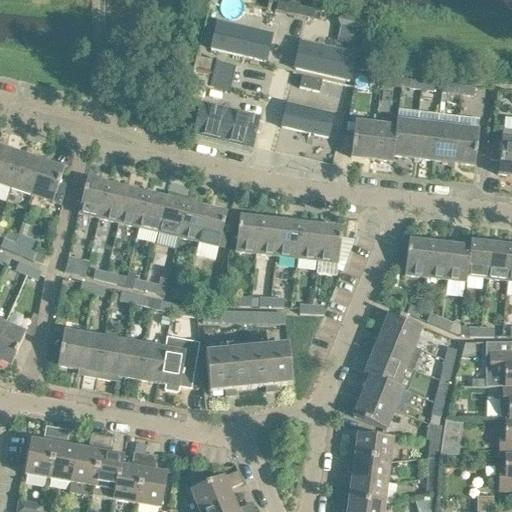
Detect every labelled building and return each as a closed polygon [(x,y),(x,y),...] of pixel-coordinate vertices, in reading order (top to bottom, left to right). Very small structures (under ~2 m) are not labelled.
[(274,12),(305,18),(307,10),(276,4),(274,12)] [(343,18),(341,28),(363,33),(365,22),(343,18)] [(217,23),(210,50),(265,63),(267,52),(271,36),(217,23)] [(300,43),(294,70),(349,83),(355,55),(300,43)] [(199,68),(197,77),(206,79),(204,87),(214,89),(219,65),(210,63),(208,70),(199,68)] [(381,77),(369,76),(368,85),(380,86),(381,77)] [(302,77),(299,90),(319,94),(322,82),(302,77)] [(381,77),(380,86),(401,89),(402,80),(381,77)] [(443,85),(442,94),(449,94),(462,96),(463,87),(456,86),(457,80),(444,79),(443,85)] [(422,82),(409,81),(402,80),(401,89),(421,91),(422,82)] [(421,91),(433,93),(434,84),(422,82),(421,91)] [(462,96),(473,97),(474,88),(463,87),(462,96)] [(197,105),(191,131),(251,146),(257,120),(197,105)] [(286,105),(281,129),(327,139),(333,116),(286,105)] [(392,164),(393,158),(397,122),(396,122),(395,128),(375,126),(371,161),(392,164)] [(393,158),(413,160),(417,124),(397,122),(393,158)] [(371,161),(375,126),(354,123),(354,124),(347,123),(346,131),(353,132),(353,139),(350,159),(371,161)] [(413,160),(433,162),(438,127),(417,124),(413,160)] [(433,162),(454,165),(458,129),(438,127),(433,162)] [(454,165),(474,167),(476,147),(478,132),(458,129),(454,165)] [(499,162),(497,176),(511,177),(511,132),(503,131),(502,131),(501,140),(500,156),(499,162)] [(0,186),(11,190),(22,157),(1,150),(0,153),(0,186)] [(11,190),(31,197),(43,164),(22,157),(11,190)] [(43,164),(31,197),(52,204),(60,207),(64,194),(64,193),(67,184),(60,182),(64,171),(43,164)] [(78,215),(98,220),(106,186),(86,181),(78,215)] [(118,225),(126,191),(106,186),(98,220),(118,225)] [(146,196),(126,191),(118,225),(138,230),(146,196)] [(166,200),(158,235),(178,239),(186,205),(188,199),(174,195),(172,202),(166,200)] [(158,235),(166,200),(146,196),(138,230),(158,235)] [(206,210),(186,205),(178,239),(198,244),(206,210)] [(218,249),(222,234),(226,215),(206,210),(198,244),(218,249)] [(239,218),(237,238),(235,253),(255,256),(260,221),(239,218)] [(280,223),(260,221),(255,256),(276,258),(280,223)] [(301,226),(280,223),(276,258),(296,261),(301,226)] [(15,246),(11,254),(22,259),(33,263),(35,254),(34,253),(38,243),(26,238),(30,228),(23,225),(15,246)] [(296,261),(317,263),(321,228),(301,226),(296,261)] [(317,263),(338,265),(342,231),(321,228),(317,263)] [(0,249),(11,254),(15,246),(3,241),(0,248),(0,249)] [(424,279),(429,245),(408,242),(404,277),(424,279)] [(470,243),(469,250),(465,284),(466,284),(467,278),(486,281),(491,246),(470,243)] [(445,282),(449,247),(429,245),(424,279),(445,282)] [(511,248),(491,246),(486,281),(507,283),(511,248)] [(465,284),(469,250),(449,247),(445,282),(465,284)] [(45,256),(35,254),(33,263),(43,266),(45,256)] [(0,255),(0,266),(6,269),(10,260),(1,256),(0,255)] [(66,265),(64,273),(85,278),(88,263),(68,259),(66,265)] [(27,277),(30,269),(19,264),(15,272),(27,277)] [(37,282),(41,274),(30,269),(27,277),(37,282)] [(104,283),(106,274),(95,271),(93,280),(104,283)] [(116,286),(116,285),(118,277),(106,274),(104,283),(116,286)] [(144,293),(146,284),(134,281),(132,290),(144,293)] [(93,287),(81,284),(79,293),(91,295),(93,287)] [(156,296),(158,287),(146,284),(144,293),(156,296)] [(93,287),(91,295),(103,298),(105,290),(93,287)] [(184,302),(186,294),(174,291),(172,299),(184,302)] [(133,296),(121,293),(119,302),(131,305),(133,296)] [(186,294),(184,302),(195,305),(197,297),(186,294)] [(131,305),(151,310),(153,301),(133,296),(131,305)] [(250,309),(251,300),(238,299),(238,308),(250,309)] [(271,309),(271,300),(259,300),(259,309),(271,309)] [(271,300),(271,309),(283,309),(283,300),(271,300)] [(173,306),(161,303),(159,312),(171,315),(173,306)] [(182,317),(184,309),(173,306),(171,315),(182,317)] [(311,316),(312,307),(299,307),(299,316),(311,316)] [(312,307),(311,316),(323,317),(324,308),(312,307)] [(406,315),(418,320),(421,312),(410,307),(406,315)] [(413,349),(422,328),(389,315),(381,335),(413,349)] [(440,320),(429,316),(426,324),(437,329),(440,320)] [(440,320),(437,329),(459,337),(460,331),(451,327),(452,325),(440,320)] [(25,335),(7,327),(5,326),(0,337),(0,362),(11,367),(25,335)] [(469,339),(481,339),(481,330),(469,330),(469,339)] [(481,330),(481,339),(493,339),(493,330),(481,330)] [(83,336),(63,333),(57,367),(77,371),(83,336)] [(98,375),(97,381),(111,383),(112,377),(118,378),(124,343),(115,342),(116,335),(105,333),(104,340),(98,375)] [(381,335),(372,356),(405,369),(412,372),(421,352),(413,349),(381,335)] [(104,340),(83,336),(77,371),(84,372),(83,378),(97,381),(104,340)] [(165,350),(159,386),(165,387),(164,393),(178,395),(180,385),(190,387),(197,346),(167,341),(165,350)] [(138,382),(144,347),(124,343),(118,378),(138,382)] [(502,387),(502,388),(511,387),(511,344),(485,345),(485,387),(502,387)] [(159,386),(165,350),(144,347),(138,382),(159,386)] [(205,355),(209,394),(224,393),(224,398),(236,397),(236,391),(265,389),(265,394),(277,393),(276,387),(291,386),(288,347),(205,355)] [(444,362),(453,364),(456,352),(447,350),(444,362)] [(369,378),(402,392),(403,391),(397,388),(405,369),(372,356),(364,376),(369,378)] [(441,374),(450,376),(453,364),(444,362),(441,374)] [(361,399),(394,412),(402,392),(369,378),(361,399)] [(511,387),(502,388),(502,409),(508,409),(507,422),(504,422),(504,423),(511,422),(511,387)] [(446,395),(437,392),(434,405),(443,407),(446,395)] [(353,419),(371,426),(385,432),(394,412),(361,399),(353,419)] [(431,416),(440,418),(443,407),(434,405),(431,416)] [(458,455),(465,424),(450,421),(443,452),(458,455)] [(511,422),(504,423),(504,437),(498,437),(498,458),(511,457),(511,422)] [(57,430),(45,428),(43,444),(31,442),(25,477),(48,481),(57,430)] [(57,430),(48,481),(71,485),(77,450),(66,448),(69,432),(57,430)] [(71,485),(69,494),(91,498),(102,438),(90,436),(88,452),(77,450),(71,485)] [(377,439),(357,436),(356,443),(351,443),(349,458),(389,463),(392,440),(377,439)] [(102,438),(91,498),(114,502),(122,458),(111,456),(113,440),(102,438)] [(435,460),(436,460),(437,453),(440,454),(441,443),(430,442),(429,459),(435,460)] [(136,506),(145,456),(133,454),(131,469),(121,468),(122,458),(114,502),(136,506)] [(162,495),(166,475),(154,473),(157,458),(145,456),(136,506),(160,510),(162,495)] [(511,457),(498,458),(504,458),(504,472),(498,472),(498,473),(498,493),(511,493),(511,457)] [(351,480),(386,484),(389,463),(349,458),(347,474),(352,475),(351,480)] [(433,479),(435,460),(429,459),(427,460),(426,480),(433,479)] [(238,473),(190,493),(198,511),(205,511),(232,501),(228,491),(243,485),(238,473)] [(433,479),(426,480),(425,496),(432,497),(433,479)] [(386,484),(351,480),(351,486),(346,485),(344,501),(383,506),(386,484)] [(253,511),(251,505),(236,511),(232,501),(205,511),(253,511)] [(382,511),(383,506),(344,501),(342,511),(382,511)] [(16,511),(45,511),(46,506),(18,502),(16,511)]
